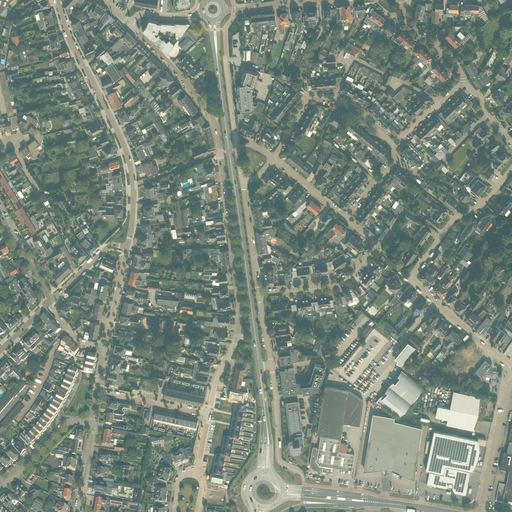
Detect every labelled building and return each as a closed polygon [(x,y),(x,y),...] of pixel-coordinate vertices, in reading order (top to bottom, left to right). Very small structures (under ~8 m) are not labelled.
[(0,0),(0,13),(12,0),(0,0)] [(48,0),(45,0),(43,1),(37,2),(38,6),(33,7),(34,11),(43,9),(43,8),(50,6),(48,0)] [(69,8),(73,4),(69,0),(65,0),(62,4),(68,9),(66,11),(67,15),(71,11),(70,9),(69,8)] [(173,0),(173,8),(190,6),(190,0),(173,0)] [(425,6),(429,7),(429,11),(432,11),(432,3),(424,3),(424,5),(418,3),(416,9),(423,11),(425,6)] [(439,12),(443,13),(443,4),(435,3),(435,10),(432,10),(431,22),(437,23),(438,17),(438,18),(439,12)] [(355,5),(355,7),(353,7),(355,20),(358,20),(357,13),(360,12),(364,12),(365,12),(364,4),(355,5)] [(457,12),(457,4),(450,4),(449,8),(446,8),(446,14),(446,15),(453,15),(454,11),(457,12)] [(460,6),(460,14),(464,15),(468,15),(471,15),(471,5),(464,4),(464,6),(460,6)] [(351,14),(350,10),(350,5),(343,6),(344,18),(344,20),(341,26),(350,25),(350,21),(353,21),(352,17),(351,17),(351,14)] [(478,5),(471,5),(471,15),(480,15),(482,17),(484,21),(488,18),(482,7),(478,7),(478,5)] [(97,20),(102,10),(99,8),(97,6),(96,7),(96,6),(95,9),(92,7),(89,13),(90,14),(90,15),(95,18),(97,20)] [(344,18),(343,6),(336,7),(336,12),(337,19),(344,18)] [(331,17),(331,15),(334,15),(334,9),(330,9),(330,8),(323,9),(324,15),(322,15),(323,20),(323,25),(326,25),(326,23),(327,23),(327,17),(331,17)] [(44,12),(43,9),(34,11),(35,16),(39,15),(40,19),(44,18),(52,16),(51,10),(44,12)] [(422,16),(423,11),(416,9),(414,16),(420,17),(420,19),(424,21),(426,18),(422,16)] [(312,26),(311,10),(305,11),(305,17),(303,17),(303,21),(306,20),(306,25),(308,25),(308,28),(312,28),(312,26)] [(375,21),(379,15),(373,10),(365,21),(368,23),(369,21),(373,24),(375,21)] [(301,22),(301,20),(300,15),(299,15),(299,11),(292,11),(293,22),(297,22),(297,26),(295,32),(300,34),(303,23),(303,22),(301,22)] [(111,23),(115,19),(106,12),(100,19),(103,21),(99,26),(102,28),(108,21),(111,23)] [(275,22),(275,18),(274,13),(267,14),(269,23),(267,23),(268,29),(271,29),(270,23),(275,22)] [(281,16),(279,16),(279,21),(280,27),(280,33),(283,33),(284,33),(284,27),(283,25),(288,24),(288,22),(287,18),(287,13),(282,13),(283,16),(281,16)] [(80,20),(76,22),(72,24),(75,30),(82,26),(79,22),(87,18),(85,14),(79,17),(80,20)] [(258,19),(257,15),(251,16),(252,21),(252,24),(250,24),(251,32),(258,31),(257,28),(257,24),(258,24),(258,19)] [(372,26),(370,30),(375,33),(376,34),(376,35),(377,35),(374,39),(376,40),(380,33),(380,32),(377,30),(379,28),(378,27),(380,25),(385,19),(379,15),(375,21),(373,24),(372,26)] [(54,23),(52,16),(44,18),(40,19),(37,20),(39,27),(54,23)] [(144,27),(142,30),(150,38),(151,37),(154,40),(158,44),(161,47),(160,48),(165,53),(166,52),(168,53),(171,49),(174,45),(169,40),(166,42),(163,39),(162,39),(162,40),(159,36),(159,35),(156,32),(155,31),(155,30),(157,30),(157,27),(158,27),(160,28),(160,30),(166,31),(166,30),(171,30),(171,31),(172,31),(176,32),(175,35),(181,36),(185,30),(188,26),(186,25),(186,24),(176,23),(176,24),(162,23),(158,23),(159,22),(148,19),(147,22),(147,23),(148,23),(145,28),(144,27)] [(387,20),(384,24),(381,28),(380,32),(380,33),(382,34),(384,31),(390,35),(393,32),(396,28),(389,23),(390,22),(387,20)] [(119,29),(122,26),(117,21),(109,30),(116,36),(117,34),(121,31),(119,29)] [(55,26),(50,27),(47,28),(48,32),(46,32),(47,35),(45,35),(44,33),(41,34),(42,38),(57,33),(57,30),(56,30),(55,26)] [(78,36),(85,33),(86,32),(84,28),(83,28),(82,26),(75,30),(78,36)] [(108,26),(101,33),(103,35),(110,28),(108,26)] [(126,30),(122,26),(119,29),(121,31),(117,34),(120,37),(126,30)] [(474,31),(471,33),(469,32),(463,38),(466,41),(472,35),(476,39),(480,34),(478,32),(482,28),(480,26),(475,32),(474,31)] [(184,50),(197,39),(199,37),(190,27),(184,33),(188,36),(179,44),(184,50)] [(87,35),(90,33),(93,32),(92,29),(86,32),(85,33),(78,36),(81,42),(88,39),(86,34),(87,34),(87,35)] [(118,50),(132,35),(126,30),(120,37),(111,46),(116,51),(117,50),(118,50)] [(395,33),(390,38),(393,41),(395,39),(396,40),(398,42),(396,44),(399,46),(407,36),(404,33),(403,32),(402,32),(401,31),(402,31),(401,31),(398,34),(398,35),(395,33)] [(450,42),(455,36),(450,31),(444,37),(450,42)] [(455,47),(462,39),(457,34),(455,36),(450,42),(455,47)] [(20,43),(18,35),(11,36),(13,45),(20,43)] [(59,40),(57,35),(49,37),(50,39),(42,42),(39,42),(40,45),(43,45),(59,40)] [(128,49),(137,40),(132,35),(118,50),(117,50),(119,52),(123,49),(126,46),(128,49)] [(399,46),(399,47),(402,49),(406,44),(408,45),(409,46),(414,41),(413,41),(412,40),(413,40),(411,38),(410,39),(407,36),(399,46)] [(60,46),(60,45),(60,42),(59,42),(59,40),(43,45),(44,48),(47,47),(47,50),(60,46)] [(93,40),(92,41),(87,43),(88,45),(84,48),(88,55),(95,51),(93,46),(95,45),(93,40)] [(306,50),(310,43),(304,40),(302,43),(301,47),(306,50)] [(349,53),(353,45),(349,43),(349,42),(346,40),(341,49),(349,53)] [(137,51),(139,53),(144,48),(139,43),(138,43),(133,48),(134,49),(130,53),(126,57),(125,56),(123,58),(125,60),(127,58),(129,60),(133,57),(132,56),(133,55),(137,51)] [(356,57),(360,48),(353,45),(349,53),(356,57)] [(418,54),(413,59),(415,62),(425,52),(422,49),(422,48),(421,47),(420,47),(419,46),(416,49),(415,51),(416,53),(418,54)] [(66,47),(61,48),(58,50),(59,52),(52,55),(54,59),(63,55),(64,56),(65,56),(66,58),(70,56),(66,47)] [(102,48),(98,52),(95,55),(97,58),(105,51),(102,48)] [(140,64),(150,53),(144,48),(139,53),(134,58),(140,64)] [(256,63),(259,53),(253,51),(251,62),(256,63)] [(508,65),(511,58),(511,51),(510,51),(503,62),(508,65)] [(425,52),(415,62),(417,64),(421,61),(423,59),(425,60),(426,62),(431,57),(430,56),(429,54),(428,54),(425,52)] [(151,65),(157,60),(151,55),(141,65),(147,70),(151,65)] [(111,56),(109,58),(105,60),(108,64),(112,62),(114,60),(111,56)] [(114,60),(112,62),(114,65),(122,59),(120,56),(114,60)] [(470,59),(467,61),(468,63),(464,65),(471,76),(478,72),(472,62),(478,59),(476,56),(470,59)] [(186,57),(179,62),(182,66),(183,66),(184,67),(183,67),(184,68),(184,67),(187,71),(194,66),(193,65),(193,64),(193,65),(191,62),(190,62),(186,57)] [(60,69),(73,64),(71,59),(67,61),(66,60),(66,59),(60,62),(59,59),(54,61),(58,69),(60,69)] [(10,63),(11,70),(12,70),(12,71),(12,70),(14,70),(19,69),(19,68),(17,60),(10,62),(10,63)] [(157,71),(162,65),(157,60),(151,65),(153,67),(149,72),(152,75),(156,70),(157,71)] [(112,63),(105,68),(114,81),(121,76),(112,63)] [(423,71),(429,65),(427,63),(421,69),(423,71)] [(428,77),(424,80),(426,82),(427,83),(429,85),(432,82),(431,80),(442,69),(439,66),(440,65),(438,64),(437,64),(437,63),(432,68),(435,71),(431,75),(430,74),(427,77),(428,77)] [(66,72),(75,68),(73,64),(60,69),(58,69),(57,70),(58,72),(61,70),(62,72),(65,70),(66,72)] [(199,64),(189,73),(192,77),(194,76),(196,78),(205,71),(199,64)] [(334,65),(328,66),(329,74),(330,87),(336,86),(336,81),(335,77),(332,78),(331,74),(333,74),(332,70),(335,69),(335,65),(334,65)] [(425,73),(431,67),(429,65),(423,71),(425,73)] [(118,71),(122,76),(129,72),(125,66),(118,71)] [(501,66),(497,72),(495,76),(501,80),(502,77),(504,78),(508,73),(506,73),(510,67),(507,66),(506,69),(501,66)] [(368,77),(371,71),(366,68),(363,74),(368,77)] [(486,77),(483,74),(485,73),(487,69),(484,68),(483,71),(479,73),(478,72),(471,76),(473,81),(478,88),(487,82),(484,78),(486,77)] [(258,73),(245,69),(241,81),(241,82),(242,84),(248,84),(253,85),(254,85),(258,73)] [(442,69),(431,80),(432,82),(434,83),(436,81),(438,79),(440,77),(442,79),(442,80),(448,75),(447,75),(447,74),(447,73),(446,72),(445,72),(442,69)] [(12,70),(5,72),(6,79),(9,78),(9,75),(13,74),(12,70),(12,71),(12,70)] [(158,84),(170,75),(166,70),(159,75),(161,77),(156,81),(158,84)] [(65,81),(78,76),(77,75),(78,75),(77,73),(76,73),(76,71),(64,76),(65,81)] [(374,80),(377,74),(371,71),(368,77),(374,80)] [(46,77),(45,72),(32,75),(34,80),(46,77)] [(162,88),(173,79),(170,75),(158,84),(162,88)] [(311,79),(307,79),(307,80),(308,85),(311,85),(312,88),(318,88),(316,76),(314,76),(310,76),(311,79)] [(341,90),(346,93),(350,85),(352,82),(346,79),(347,76),(340,88),(341,89),(341,90)] [(65,82),(61,83),(63,88),(78,85),(77,83),(79,82),(78,81),(79,81),(78,78),(77,79),(77,77),(65,82)] [(109,78),(101,82),(104,88),(112,84),(109,78)] [(145,97),(146,98),(151,93),(145,88),(138,79),(133,83),(140,93),(145,97)] [(208,85),(204,80),(200,84),(204,88),(208,85)] [(299,88),(295,84),(294,83),(292,86),(293,87),(291,90),(288,87),(286,89),(296,97),(300,92),(297,90),(299,88)] [(251,89),(253,85),(248,84),(242,84),(237,85),(238,97),(252,96),(251,90),(251,89)] [(178,93),(182,90),(179,86),(178,85),(176,86),(175,85),(171,88),(169,89),(172,92),(172,93),(173,94),(170,96),(172,98),(172,99),(179,95),(178,93)] [(355,89),(356,88),(350,85),(346,93),(352,96),(355,89)] [(435,91),(429,85),(423,91),(432,95),(435,91)] [(83,94),(81,90),(79,86),(69,91),(69,92),(70,95),(71,96),(73,99),(76,97),(76,98),(83,94)] [(357,100),(361,92),(362,89),(357,87),(356,88),(355,89),(352,96),(351,97),(357,100)] [(500,91),(501,90),(499,87),(491,93),(493,96),(492,97),(498,105),(505,101),(502,98),(504,96),(500,91)] [(296,97),(286,89),(285,91),(287,93),(285,96),(292,102),(296,97)] [(376,98),(372,96),(370,95),(372,91),(369,90),(367,94),(366,95),(363,101),(368,104),(371,100),(373,101),(376,98)] [(396,94),(392,97),(393,97),(394,99),(397,103),(402,99),(403,97),(404,96),(399,91),(397,93),(396,94)] [(118,98),(117,96),(115,92),(108,95),(111,101),(118,98)] [(366,95),(361,92),(357,100),(362,103),(363,101),(366,95)] [(281,96),(279,99),(281,101),(288,106),(292,102),(285,96),(282,94),(281,96)] [(123,102),(125,104),(133,97),(131,95),(124,101),(123,102)] [(186,95),(182,98),(179,100),(191,115),(197,110),(186,95)] [(253,108),(252,96),(238,97),(240,109),(253,108)] [(426,104),(430,100),(423,96),(416,102),(422,109),(427,105),(426,104)] [(469,102),(466,99),(464,96),(462,99),(459,96),(455,100),(464,110),(468,105),(467,104),(469,102)] [(123,103),(122,100),(121,97),(118,98),(111,101),(114,108),(121,104),(123,103)] [(145,97),(139,103),(144,108),(150,103),(146,98),(145,97)] [(281,101),(276,97),(275,99),(280,103),(277,106),(278,107),(284,111),(288,106),(281,101)] [(155,112),(161,107),(154,100),(150,104),(155,112)] [(455,100),(450,104),(457,111),(459,109),(462,111),(464,110),(455,100)] [(91,101),(87,103),(84,105),(83,103),(78,104),(79,109),(81,108),(82,110),(84,110),(85,112),(87,111),(94,107),(91,101)] [(422,109),(416,102),(412,106),(418,113),(422,109)] [(240,111),(240,114),(262,111),(265,104),(262,103),(260,109),(240,111)] [(511,103),(507,108),(503,111),(507,116),(508,116),(511,121),(511,103)] [(372,114),(379,108),(381,106),(379,104),(377,106),(374,104),(371,106),(368,110),(372,114)] [(454,113),(457,111),(450,104),(446,109),(455,118),(456,116),(454,113)] [(278,107),(276,109),(273,107),(271,105),(270,107),(281,117),(285,112),(284,111),(278,107)] [(311,107),(308,113),(319,118),(322,112),(322,111),(321,110),(321,109),(314,105),(313,108),(311,107)] [(383,113),(385,110),(381,106),(379,108),(372,114),(376,119),(383,113)] [(418,113),(412,106),(407,111),(410,114),(413,117),(418,113)] [(95,107),(94,107),(87,111),(85,112),(89,121),(97,117),(96,115),(98,114),(95,107)] [(281,117),(270,107),(268,109),(273,113),(270,116),(277,122),(281,117)] [(446,109),(441,113),(444,115),(442,118),(445,121),(447,123),(449,121),(448,119),(450,117),(453,120),(455,118),(446,109)] [(120,119),(132,113),(131,110),(125,112),(124,110),(117,114),(120,119)] [(380,123),(390,114),(391,113),(390,111),(388,113),(385,110),(383,113),(376,119),(380,123)] [(134,116),(132,113),(120,119),(122,124),(129,120),(128,119),(134,116)] [(319,118),(308,113),(305,118),(313,122),(314,119),(318,121),(319,118)] [(332,113),(330,117),(327,122),(334,125),(335,123),(338,124),(342,116),(336,113),(335,114),(332,113)] [(15,125),(13,116),(12,114),(8,115),(8,117),(9,122),(2,124),(4,131),(7,131),(13,130),(12,129),(16,129),(15,125)] [(391,121),(392,120),(393,119),(391,116),(390,114),(380,123),(384,128),(386,126),(391,121)] [(25,128),(32,118),(28,115),(26,120),(22,118),(21,119),(19,118),(17,118),(16,115),(13,116),(15,125),(18,124),(23,127),(25,128)] [(70,115),(64,116),(60,117),(61,124),(66,123),(65,122),(72,120),(70,115)] [(200,115),(196,118),(191,120),(195,127),(197,125),(200,124),(201,125),(204,123),(204,122),(200,115)] [(390,131),(399,122),(401,120),(400,118),(398,120),(395,117),(393,119),(392,120),(391,121),(386,126),(390,131)] [(446,124),(444,122),(440,119),(438,121),(435,117),(430,121),(439,131),(446,124)] [(37,120),(32,118),(25,128),(28,130),(33,133),(34,133),(34,136),(44,134),(43,130),(39,131),(39,130),(36,129),(37,127),(34,125),(37,120)] [(189,118),(179,124),(181,127),(191,121),(189,118)] [(311,125),(313,122),(305,118),(302,124),(313,129),(314,127),(311,125)] [(243,123),(240,130),(252,135),(254,130),(258,121),(255,120),(252,119),(250,125),(243,123)] [(159,120),(154,123),(160,134),(165,131),(159,120)] [(349,130),(354,124),(349,120),(344,126),(349,130)] [(141,130),(138,125),(136,121),(131,124),(130,125),(132,128),(126,131),(129,137),(134,134),(137,132),(141,130)] [(439,131),(430,121),(426,125),(432,132),(435,129),(437,132),(439,131)] [(99,122),(95,125),(86,129),(88,132),(91,131),(93,134),(103,129),(99,122)] [(404,126),(401,124),(399,122),(390,131),(394,135),(404,126)] [(463,126),(464,128),(467,131),(471,126),(467,122),(463,126)] [(269,133),(266,131),(263,128),(264,125),(261,124),(257,132),(261,133),(263,135),(261,138),(266,142),(273,133),(271,131),(269,133)] [(313,129),(302,124),(299,129),(307,133),(309,130),(312,132),(313,129)] [(353,134),(359,128),(354,124),(349,130),(353,134)] [(435,135),(432,132),(426,125),(421,130),(430,139),(432,137),(435,135)] [(212,137),(209,126),(202,128),(205,139),(212,137)] [(198,127),(188,132),(190,136),(194,134),(199,132),(200,131),(198,127)] [(358,138),(364,132),(359,128),(353,134),(358,138)] [(486,129),(479,134),(477,136),(479,138),(472,144),(477,150),(478,151),(486,144),(486,143),(489,140),(486,137),(485,139),(484,138),(490,134),(486,129)] [(142,130),(141,130),(137,132),(134,134),(136,137),(130,140),(133,145),(141,141),(140,138),(142,137),(140,135),(143,133),(142,130)] [(430,139),(421,130),(417,134),(425,142),(427,140),(429,142),(431,140),(430,139)] [(363,142),(368,135),(364,132),(358,138),(356,141),(358,142),(360,140),(363,142)] [(278,141),(276,139),(277,138),(274,135),(275,134),(273,133),(266,142),(265,143),(270,147),(272,144),(274,146),(278,141)] [(41,142),(41,139),(45,138),(44,134),(34,136),(35,139),(30,143),(31,143),(28,145),(36,155),(40,152),(37,148),(40,145),(39,144),(41,142)] [(107,135),(102,137),(97,139),(99,143),(93,146),(94,149),(97,148),(106,144),(105,143),(109,141),(107,135)] [(333,139),(326,135),(323,141),(330,145),(333,139)] [(373,139),(368,135),(363,142),(368,146),(368,145),(373,139)] [(212,137),(205,139),(206,142),(206,143),(207,148),(215,146),(212,137)] [(373,149),(379,142),(374,138),(373,139),(368,145),(373,149)] [(145,147),(153,144),(151,140),(146,142),(136,147),(137,150),(136,151),(140,159),(141,158),(142,160),(148,157),(147,156),(149,155),(145,147)] [(453,145),(448,140),(444,143),(449,148),(453,145)] [(495,140),(491,143),(488,146),(489,146),(487,147),(489,150),(486,153),(488,156),(493,152),(497,149),(496,148),(499,145),(495,140)] [(375,156),(383,146),(379,142),(373,149),(376,151),(374,153),(374,155),(375,156)] [(412,150),(414,148),(410,143),(409,144),(407,143),(401,149),(402,150),(401,152),(405,156),(412,150)] [(353,144),(348,150),(351,152),(352,152),(353,153),(356,150),(355,148),(354,147),(355,146),(353,144)] [(36,155),(28,145),(26,147),(26,146),(21,150),(19,152),(24,158),(26,156),(28,158),(31,156),(33,158),(33,157),(35,159),(38,157),(36,155)] [(439,149),(440,149),(444,154),(448,151),(443,145),(439,149)] [(383,146),(375,156),(383,162),(389,155),(386,152),(388,150),(383,146)] [(111,147),(107,149),(104,150),(106,154),(101,156),(102,160),(111,156),(110,154),(114,153),(111,147)] [(195,158),(208,152),(209,152),(207,148),(202,150),(201,149),(192,153),(195,158)] [(409,161),(418,152),(417,150),(414,148),(412,150),(405,156),(409,161)] [(445,154),(444,154),(440,149),(434,154),(437,158),(439,160),(445,154)] [(356,150),(353,153),(355,154),(355,155),(358,158),(361,153),(363,151),(361,150),(359,152),(356,150)] [(418,152),(409,161),(413,165),(415,164),(418,166),(421,163),(423,162),(421,160),(424,157),(424,155),(420,151),(418,152)] [(505,152),(501,155),(498,157),(500,160),(493,166),(496,169),(506,161),(505,160),(509,157),(505,152)] [(286,159),(299,169),(304,163),(292,153),(286,159)] [(332,153),(329,158),(336,161),(338,156),(332,153)] [(474,167),(480,159),(476,157),(471,164),(474,167)] [(102,171),(98,172),(99,175),(101,175),(103,174),(107,173),(106,170),(119,166),(117,159),(112,161),(108,162),(109,164),(101,167),(101,168),(102,171)] [(151,160),(146,162),(141,164),(142,168),(145,168),(148,175),(158,172),(157,167),(154,168),(151,160)] [(448,169),(444,165),(439,161),(435,166),(439,170),(440,169),(445,173),(448,169)] [(316,174),(321,164),(317,162),(312,172),(316,174)] [(323,178),(328,172),(332,167),(326,162),(322,167),(325,170),(321,175),(317,178),(319,179),(316,183),(321,187),(324,183),(327,180),(323,178)] [(312,170),(306,165),(304,163),(299,169),(307,176),(312,170)] [(423,167),(420,171),(425,175),(428,171),(429,169),(427,166),(425,169),(423,167)] [(476,178),(480,173),(469,166),(465,172),(476,178)] [(199,173),(194,173),(195,178),(196,182),(196,185),(207,181),(206,176),(210,175),(210,173),(214,173),(213,167),(202,168),(202,172),(199,173)] [(365,177),(367,173),(363,170),(362,169),(359,172),(358,172),(357,174),(357,175),(355,173),(354,175),(364,184),(368,179),(365,177)] [(393,182),(401,173),(397,169),(391,175),(394,178),(391,181),(392,181),(387,187),(384,184),(381,188),(387,193),(388,194),(391,190),(390,189),(393,186),(395,184),(393,182)] [(103,174),(101,175),(102,179),(108,178),(108,183),(114,182),(121,181),(120,174),(115,174),(114,175),(114,171),(107,173),(103,174)] [(264,180),(268,184),(271,179),(277,184),(279,181),(282,177),(275,172),(274,174),(271,171),(264,180)] [(494,174),(490,171),(489,171),(485,176),(490,180),(494,174)] [(395,184),(393,186),(395,188),(399,182),(400,183),(398,186),(401,189),(404,186),(408,180),(405,178),(406,176),(401,173),(393,182),(395,184)] [(9,180),(6,174),(0,177),(0,185),(0,186),(9,180)] [(364,184),(354,175),(352,177),(355,180),(353,182),(360,188),(364,184)] [(214,184),(213,179),(207,181),(196,185),(191,187),(193,190),(200,187),(202,187),(202,186),(204,186),(205,192),(216,190),(215,184),(215,183),(214,184)] [(486,185),(478,179),(470,189),(478,195),(486,185)] [(10,180),(9,180),(0,186),(4,192),(13,186),(10,180)] [(431,180),(426,186),(432,190),(437,184),(431,180)] [(114,182),(108,183),(109,188),(110,188),(110,189),(111,189),(115,188),(115,189),(122,188),(121,181),(114,182)] [(277,188),(281,191),(282,192),(284,190),(287,192),(289,190),(292,186),(287,181),(284,185),(281,183),(277,188)] [(360,188),(353,182),(351,185),(348,183),(346,185),(356,193),(360,188)] [(34,190),(30,184),(25,188),(28,194),(29,193),(31,192),(34,190)] [(356,193),(346,185),(344,187),(347,189),(345,192),(347,193),(352,197),(354,199),(353,198),(356,193)] [(467,191),(465,189),(459,185),(459,186),(461,187),(459,190),(456,190),(454,192),(455,195),(458,197),(459,197),(466,202),(466,201),(467,202),(469,200),(468,199),(470,197),(466,193),(467,191)] [(17,192),(13,186),(4,192),(7,198),(17,192)] [(157,186),(153,187),(153,186),(145,187),(147,196),(151,195),(151,199),(158,198),(163,196),(166,195),(165,192),(162,193),(162,192),(158,193),(157,186)] [(390,195),(388,194),(387,193),(386,194),(379,188),(375,193),(385,201),(386,199),(390,195)] [(350,203),(340,195),(332,189),(328,193),(331,196),(333,193),(337,196),(336,196),(336,198),(340,201),(339,202),(346,208),(350,203)] [(20,190),(17,192),(7,198),(11,204),(21,198),(24,196),(20,190)] [(217,197),(216,190),(205,192),(202,192),(202,194),(204,194),(204,198),(217,197)] [(295,192),(289,198),(294,202),(293,203),(298,208),(304,202),(301,199),(304,195),(303,194),(302,193),(301,192),(300,192),(299,190),(296,193),(295,192)] [(456,202),(450,198),(451,195),(447,192),(444,190),(442,193),(442,195),(446,198),(443,202),(448,205),(452,208),(453,207),(456,204),(455,204),(456,202)] [(347,193),(344,196),(341,193),(340,195),(350,203),(354,199),(352,197),(347,193)] [(385,201),(375,193),(371,197),(372,199),(378,203),(380,200),(383,203),(385,201)] [(511,203),(511,201),(510,200),(506,197),(502,202),(500,200),(495,207),(504,214),(511,203)] [(25,204),(21,198),(11,204),(15,210),(22,206),(25,204)] [(61,209),(66,206),(61,198),(56,201),(61,209)] [(379,204),(378,203),(372,199),(369,203),(378,211),(380,210),(377,207),(379,204)] [(308,213),(316,204),(311,200),(306,206),(308,207),(305,211),(308,213)] [(378,211),(369,203),(365,208),(372,214),(374,211),(377,213),(378,211)] [(158,207),(157,207),(156,204),(150,205),(150,206),(144,206),(144,212),(152,211),(152,212),(154,211),(157,211),(159,211),(158,207)] [(218,204),(216,204),(207,205),(205,205),(205,206),(205,209),(206,209),(202,209),(203,215),(206,215),(206,213),(210,212),(215,212),(215,210),(219,210),(218,207),(219,207),(219,205),(218,204)] [(305,216),(304,217),(309,221),(313,217),(311,215),(313,212),(315,214),(316,214),(321,208),(316,204),(308,213),(305,216)] [(447,212),(443,209),(440,206),(439,207),(435,204),(432,208),(436,211),(432,217),(431,216),(428,221),(434,225),(436,222),(435,222),(436,220),(439,222),(447,212)] [(266,206),(261,207),(261,205),(253,206),(254,215),(260,214),(260,215),(262,215),(262,212),(267,211),(266,206)] [(25,212),(22,206),(15,210),(18,216),(25,212)] [(369,216),(372,214),(365,208),(361,213),(374,223),(375,221),(372,219),(369,216)] [(106,216),(106,219),(115,220),(115,216),(123,216),(123,209),(118,209),(115,209),(114,216),(106,215),(106,216)] [(27,210),(25,212),(18,216),(22,222),(31,216),(27,210)] [(157,214),(157,211),(154,211),(152,212),(152,211),(144,212),(143,212),(143,218),(147,218),(148,221),(156,219),(156,220),(163,219),(163,214),(157,214)] [(327,222),(328,221),(332,217),(327,213),(321,220),(323,221),(319,227),(322,229),(328,223),(327,222)] [(374,223),(361,213),(357,217),(364,223),(366,220),(369,223),(372,226),(372,225),(374,223)] [(489,217),(489,216),(491,214),(490,213),(482,216),(476,224),(478,225),(476,228),(481,231),(480,232),(481,232),(491,218),(489,217)] [(263,222),(263,218),(262,215),(260,215),(260,214),(254,215),(256,229),(264,228),(272,227),(271,221),(263,222)] [(392,223),(396,218),(391,214),(387,219),(388,219),(392,223)] [(32,224),(30,221),(33,219),(31,216),(22,222),(25,228),(32,224)] [(182,228),(180,216),(174,217),(175,225),(175,224),(175,229),(182,228)] [(223,222),(223,216),(208,218),(208,220),(206,221),(206,225),(210,224),(215,224),(223,222)] [(309,226),(313,222),(315,219),(313,217),(309,221),(306,224),(309,226)] [(151,229),(150,223),(156,222),(156,220),(156,219),(148,221),(148,223),(141,224),(142,231),(147,230),(148,233),(154,232),(154,228),(151,229)] [(476,219),(469,222),(468,222),(468,223),(460,234),(461,234),(458,239),(461,242),(477,220),(476,220),(475,220),(476,219)] [(292,228),(286,220),(282,224),(289,231),(291,229),(292,228)] [(331,237),(341,225),(336,221),(333,225),(331,228),(333,229),(328,234),(331,237)] [(316,225),(313,222),(309,226),(304,232),(307,235),(316,225)] [(36,230),(32,224),(25,228),(29,234),(36,230)] [(96,228),(93,230),(98,236),(101,233),(105,238),(114,229),(108,224),(100,232),(96,228)] [(340,235),(342,233),(345,229),(341,225),(331,237),(329,240),(331,242),(335,237),(339,240),(342,237),(340,235)] [(191,233),(190,227),(182,228),(175,229),(171,229),(171,230),(171,233),(171,235),(171,237),(171,238),(178,238),(177,235),(191,233)] [(431,232),(427,229),(423,227),(415,239),(422,244),(426,237),(427,238),(431,232)] [(273,236),(272,228),(256,230),(257,236),(267,234),(270,235),(273,236)] [(94,250),(84,239),(86,237),(82,230),(77,234),(81,240),(80,242),(85,247),(85,248),(90,253),(94,250)] [(46,242),(43,236),(40,231),(34,235),(36,238),(37,239),(33,241),(37,247),(43,243),(46,242)] [(98,246),(93,240),(95,238),(92,232),(86,238),(86,237),(84,239),(94,250),(98,246)] [(153,234),(150,234),(149,232),(144,233),(144,236),(139,235),(137,241),(139,241),(138,246),(141,246),(140,250),(143,249),(143,250),(146,249),(146,247),(151,246),(151,247),(157,247),(157,242),(156,242),(155,237),(154,237),(153,234)] [(267,244),(266,238),(270,237),(270,235),(267,234),(257,236),(258,245),(267,244)] [(352,246),(357,239),(352,235),(350,236),(348,234),(341,242),(346,246),(348,243),(352,246)] [(392,243),(397,237),(393,234),(388,241),(392,243)] [(400,239),(397,237),(392,243),(396,246),(400,239)] [(302,247),(303,248),(306,252),(311,247),(311,248),(314,244),(309,239),(307,241),(305,239),(302,242),(304,244),(302,247)] [(363,244),(357,239),(352,246),(357,251),(359,249),(362,252),(363,249),(363,248),(361,246),(363,244)] [(46,249),(43,243),(37,247),(41,254),(44,251),(45,252),(45,253),(46,255),(51,253),(48,248),(46,249)] [(87,253),(84,250),(81,247),(80,249),(75,243),(72,246),(83,257),(87,253)] [(270,246),(267,244),(258,245),(260,253),(265,253),(268,252),(270,252),(270,246)] [(440,245),(437,250),(431,258),(435,261),(433,266),(427,272),(425,271),(420,277),(424,281),(435,268),(437,264),(438,263),(447,250),(441,246),(440,245)] [(464,245),(459,253),(463,256),(469,248),(464,245)] [(83,257),(72,246),(69,248),(74,254),(73,255),(79,261),(83,257)] [(317,253),(311,248),(311,247),(306,252),(302,257),(315,255),(317,253)] [(6,248),(0,252),(4,259),(8,257),(9,260),(11,258),(6,249),(6,248)] [(58,248),(51,253),(52,254),(54,258),(61,254),(58,248)] [(230,263),(228,249),(220,250),(220,248),(208,250),(209,253),(211,255),(219,255),(219,261),(218,261),(217,263),(217,265),(219,266),(222,266),(222,264),(230,263)] [(302,257),(306,252),(303,248),(298,253),(302,257)] [(474,252),(469,248),(463,256),(462,258),(467,262),(474,252)] [(417,254),(413,251),(409,249),(401,260),(409,265),(417,254)] [(346,262),(350,258),(345,254),(343,252),(341,254),(336,258),(343,267),(345,266),(344,265),(347,263),(346,262)] [(52,254),(51,253),(46,255),(44,257),(47,262),(54,258),(52,254)] [(135,254),(133,264),(136,264),(135,267),(139,268),(141,268),(144,269),(144,266),(145,266),(146,259),(144,259),(141,258),(141,256),(135,254)] [(280,259),(271,254),(264,255),(264,260),(269,260),(277,264),(280,259)] [(343,267),(336,258),(331,261),(330,261),(330,264),(330,268),(330,269),(336,269),(337,270),(340,268),(341,269),(343,267)] [(387,264),(383,261),(384,260),(384,259),(383,258),(382,258),(381,259),(380,260),(378,258),(374,263),(377,265),(376,266),(375,265),(373,268),(380,274),(381,272),(382,270),(387,264)] [(108,259),(105,266),(110,268),(113,269),(116,262),(108,259)] [(327,268),(330,268),(330,264),(330,261),(324,262),(324,265),(321,265),(322,275),(325,275),(325,274),(328,274),(327,268)] [(322,275),(321,265),(321,262),(317,263),(311,264),(312,265),(312,270),(313,270),(316,270),(316,275),(319,275),(319,276),(322,275)] [(71,269),(68,265),(65,263),(59,269),(65,275),(71,269)] [(438,271),(437,270),(440,265),(438,263),(437,264),(435,268),(424,281),(428,285),(434,278),(432,277),(438,271)] [(275,265),(272,265),(267,266),(269,266),(269,269),(264,270),(264,272),(263,273),(264,276),(274,274),(274,271),(276,271),(275,265)] [(313,273),(313,270),(312,270),(312,265),(302,266),(304,277),(306,277),(306,276),(310,276),(310,273),(313,273)] [(442,277),(449,268),(445,265),(438,275),(442,277)] [(304,277),(302,266),(296,267),(297,270),(292,271),(292,272),(292,277),(297,276),(298,278),(301,277),(302,278),(304,277)] [(65,275),(59,269),(57,271),(53,267),(50,270),(54,274),(53,275),(58,281),(65,275)] [(470,272),(469,271),(466,269),(460,277),(464,281),(470,272)] [(131,270),(130,276),(137,278),(139,279),(142,274),(142,272),(139,272),(131,270)] [(380,275),(377,273),(374,270),(373,270),(375,271),(373,273),(369,270),(367,272),(366,271),(364,274),(372,281),(374,278),(376,280),(380,275)] [(370,283),(372,281),(364,274),(362,276),(363,277),(361,279),(365,282),(363,285),(362,284),(366,287),(368,289),(372,285),(370,283)] [(108,284),(101,283),(102,278),(94,276),(93,281),(98,282),(97,289),(106,291),(108,284)] [(130,276),(128,283),(136,285),(136,284),(138,284),(144,285),(145,279),(144,279),(139,279),(137,278),(130,276)] [(226,276),(221,276),(218,277),(218,276),(210,277),(211,280),(218,279),(218,282),(215,282),(215,285),(219,285),(219,282),(227,281),(226,276)] [(436,285),(433,289),(437,292),(448,280),(446,278),(443,281),(441,280),(439,282),(436,285)] [(389,285),(388,287),(392,290),(395,293),(395,296),(389,303),(392,305),(393,304),(399,296),(402,292),(398,289),(401,286),(399,284),(400,283),(395,279),(393,281),(392,282),(393,282),(392,282),(389,285)] [(14,282),(13,283),(16,288),(19,294),(22,292),(29,288),(29,287),(30,287),(28,284),(27,284),(25,281),(20,284),(18,280),(14,282)] [(451,282),(450,281),(448,280),(437,292),(439,294),(439,295),(440,296),(441,296),(445,293),(447,290),(445,288),(451,282)] [(365,292),(363,289),(360,285),(361,286),(358,288),(355,284),(353,285),(350,288),(354,292),(357,296),(359,294),(361,295),(365,292)] [(22,292),(19,294),(23,300),(26,298),(33,294),(31,291),(29,288),(22,292)] [(105,298),(106,291),(97,289),(92,288),(91,294),(85,292),(84,296),(89,297),(92,298),(93,295),(98,296),(105,298)] [(458,291),(454,288),(448,295),(450,296),(446,300),(450,304),(456,298),(453,296),(458,291)] [(135,290),(132,290),(127,289),(126,295),(130,296),(130,297),(134,298),(134,300),(136,301),(138,301),(139,296),(134,295),(135,290)] [(346,290),(342,292),(345,297),(347,301),(348,303),(356,301),(357,302),(359,301),(358,298),(357,296),(354,292),(350,294),(348,289),(346,290)] [(410,301),(412,298),(416,295),(411,290),(407,295),(406,294),(400,300),(403,303),(408,307),(412,303),(410,301)] [(345,297),(341,298),(340,293),(337,293),(337,294),(334,295),(337,304),(340,303),(341,305),(348,303),(347,301),(345,297)] [(474,310),(481,300),(484,296),(481,293),(477,298),(474,303),(470,307),(474,310)] [(25,303),(22,306),(26,310),(31,306),(37,301),(33,294),(26,298),(28,302),(26,304),(25,303)] [(87,302),(88,301),(89,297),(84,296),(73,294),(72,294),(73,294),(70,297),(71,299),(72,299),(72,300),(74,301),(73,304),(80,305),(80,302),(79,300),(79,299),(87,302)] [(326,295),(323,296),(324,306),(325,311),(329,310),(332,310),(334,309),(333,304),(333,299),(333,301),(330,301),(329,296),(326,296),(326,295)] [(178,306),(179,299),(157,296),(156,303),(166,304),(175,305),(178,306)] [(318,303),(315,303),(315,310),(316,312),(318,312),(321,311),(325,311),(324,306),(323,296),(320,296),(320,297),(317,297),(318,303)] [(224,298),(212,297),(212,300),(214,300),(214,304),(217,303),(218,309),(223,308),(223,309),(226,308),(230,307),(230,305),(231,305),(231,302),(230,302),(229,300),(224,301),(224,298)] [(303,309),(306,308),(305,298),(302,299),(302,300),(299,300),(300,305),(296,306),(295,304),(299,319),(302,319),(303,314),(303,311),(303,309)] [(315,310),(315,303),(311,304),(311,298),(308,299),(308,298),(305,298),(306,308),(309,308),(310,311),(315,310)] [(76,307),(72,304),(68,301),(65,304),(64,303),(59,307),(62,310),(61,311),(67,318),(70,315),(66,312),(69,309),(71,311),(76,307)] [(124,301),(123,306),(138,309),(139,307),(132,305),(133,302),(129,302),(124,301)] [(282,304),(272,305),(273,312),(278,312),(283,311),(283,312),(285,312),(290,311),(289,310),(291,310),(291,308),(290,303),(289,303),(288,301),(282,302),(282,304)] [(414,306),(411,310),(412,311),(414,313),(416,310),(419,313),(419,314),(427,306),(426,305),(426,304),(425,303),(424,303),(422,301),(419,304),(418,303),(414,306)] [(463,311),(467,307),(470,304),(467,301),(463,305),(460,302),(458,305),(455,309),(460,313),(462,310),(463,311)] [(102,310),(103,304),(97,302),(94,302),(93,305),(96,305),(95,309),(102,310)] [(93,308),(92,312),(91,315),(94,316),(100,317),(102,310),(95,309),(93,308)] [(476,317),(472,312),(469,315),(466,319),(471,324),(474,321),(476,323),(484,315),(486,312),(483,309),(478,314),(476,317)] [(435,313),(434,312),(425,322),(429,325),(426,329),(430,332),(438,321),(436,319),(439,316),(438,315),(439,315),(435,312),(435,313)] [(56,325),(46,313),(40,319),(50,330),(56,325)] [(7,322),(5,324),(10,330),(22,320),(16,314),(9,320),(7,322)] [(139,319),(138,319),(121,315),(120,322),(127,324),(128,321),(137,323),(142,324),(144,318),(139,317),(139,319)] [(213,322),(205,320),(204,322),(193,321),(192,323),(205,325),(205,324),(219,326),(220,323),(225,324),(228,324),(228,323),(229,323),(229,321),(229,320),(229,316),(220,315),(215,315),(215,318),(213,318),(213,322)] [(480,321),(477,324),(479,328),(484,332),(485,331),(489,326),(489,325),(491,322),(490,321),(490,320),(486,317),(483,321),(483,320),(481,322),(480,321)] [(448,325),(445,322),(446,322),(444,320),(444,321),(443,320),(436,329),(434,330),(434,332),(437,334),(438,334),(440,331),(442,333),(439,336),(439,337),(440,338),(445,333),(448,329),(446,327),(448,325)] [(99,323),(94,322),(87,321),(87,323),(91,324),(90,328),(97,330),(99,323)] [(401,335),(408,328),(402,322),(395,330),(401,335)] [(227,331),(224,330),(225,327),(222,327),(219,326),(205,324),(205,325),(204,328),(215,329),(214,332),(219,333),(218,338),(226,339),(227,331)] [(55,335),(61,330),(56,325),(50,330),(52,332),(48,335),(51,339),(55,335)] [(289,329),(287,330),(287,325),(276,327),(277,330),(275,330),(276,336),(283,335),(283,336),(290,335),(289,329)] [(366,337),(373,329),(368,325),(363,331),(364,333),(363,335),(366,337)] [(495,340),(501,330),(503,327),(501,325),(499,328),(495,325),(492,329),(489,334),(491,335),(490,336),(495,340)] [(96,337),(97,330),(90,328),(89,332),(85,331),(84,334),(96,337)] [(137,330),(129,329),(121,328),(120,330),(119,330),(118,333),(117,333),(117,336),(118,336),(117,337),(129,339),(130,339),(131,336),(135,337),(136,333),(134,332),(135,330),(137,330)] [(175,334),(184,336),(184,334),(179,333),(180,328),(178,328),(178,330),(176,330),(175,334)] [(447,339),(443,343),(445,344),(446,345),(447,344),(457,333),(453,329),(449,333),(447,335),(445,338),(447,339)] [(501,330),(495,340),(499,343),(501,341),(502,342),(503,341),(506,344),(511,337),(508,334),(506,333),(501,330)] [(443,348),(441,350),(442,351),(444,353),(449,348),(454,342),(456,344),(462,338),(457,333),(447,344),(446,345),(443,348)] [(41,339),(37,335),(36,337),(34,334),(29,339),(36,347),(41,342),(41,339)] [(290,335),(289,336),(284,336),(284,340),(277,341),(278,348),(288,347),(287,342),(291,342),(290,335)] [(181,345),(183,337),(175,336),(174,341),(176,342),(176,344),(181,345)] [(70,342),(71,341),(68,338),(67,339),(66,338),(59,347),(64,350),(65,349),(65,348),(66,348),(70,342)] [(36,347),(29,339),(24,344),(26,346),(25,348),(29,352),(31,350),(32,351),(36,347)] [(320,343),(317,341),(314,339),(313,339),(311,345),(318,348),(320,343)] [(420,343),(415,339),(411,343),(417,347),(420,343)] [(214,341),(204,340),(203,346),(204,347),(208,348),(207,352),(209,352),(209,353),(217,354),(218,353),(219,353),(220,348),(219,348),(213,346),(214,341)] [(401,366),(415,348),(407,341),(394,357),(397,360),(396,362),(401,366)] [(431,348),(429,351),(432,354),(435,351),(441,344),(437,341),(431,348)] [(73,347),(74,347),(75,345),(72,342),(71,343),(70,342),(66,348),(65,348),(65,349),(69,353),(73,347)] [(325,356),(330,342),(321,343),(317,354),(325,356)] [(133,347),(125,345),(120,344),(120,346),(116,345),(114,351),(125,354),(126,350),(132,351),(133,347)] [(461,347),(453,358),(454,359),(454,358),(456,360),(459,356),(458,355),(461,352),(465,356),(466,355),(471,359),(467,363),(469,365),(472,361),(473,361),(475,359),(474,358),(477,354),(475,353),(473,351),(472,350),(473,348),(469,346),(469,345),(465,350),(461,347)] [(74,357),(79,349),(76,347),(75,348),(74,347),(73,347),(69,353),(69,354),(74,357)] [(295,349),(293,349),(294,352),(291,352),(290,349),(279,351),(280,351),(280,356),(281,363),(288,362),(289,362),(291,362),(291,360),(296,359),(299,356),(297,355),(299,351),(295,349)] [(24,360),(28,357),(24,352),(23,354),(22,353),(19,350),(13,355),(13,354),(10,357),(18,366),(21,363),(21,362),(23,360),(24,360)] [(209,356),(209,353),(209,352),(207,352),(200,350),(199,357),(204,358),(203,361),(205,362),(213,363),(213,362),(214,362),(215,358),(214,357),(209,356)] [(94,356),(92,355),(91,355),(87,354),(87,355),(85,360),(84,360),(86,361),(86,360),(95,363),(97,359),(96,359),(96,357),(93,356),(94,356)] [(123,360),(121,359),(113,358),(111,364),(126,367),(129,368),(129,365),(122,363),(123,360)] [(204,365),(205,362),(203,361),(190,358),(190,362),(195,363),(194,366),(199,367),(198,370),(203,371),(208,373),(209,371),(210,371),(211,367),(210,366),(204,365)] [(94,364),(95,363),(86,360),(86,361),(83,366),(84,366),(94,368),(93,368),(94,369),(95,365),(94,364)] [(236,367),(234,377),(242,378),(244,372),(246,373),(247,368),(248,368),(250,362),(244,361),(242,369),(236,367)] [(497,372),(495,372),(494,372),(493,372),(491,371),(492,370),(493,369),(493,368),(493,367),(493,366),(492,365),(492,364),(491,364),(490,363),(489,364),(485,361),(482,365),(473,375),(478,379),(482,374),(484,376),(491,378),(490,384),(494,385),(497,372)] [(319,390),(325,369),(323,368),(324,366),(315,363),(309,382),(303,383),(303,385),(302,385),(302,383),(298,384),(299,385),(297,386),(297,384),(296,384),(293,368),(284,369),(280,369),(280,373),(281,373),(282,384),(282,388),(283,388),(284,395),(297,393),(297,392),(304,391),(304,392),(319,390)] [(10,369),(8,367),(4,364),(0,367),(0,369),(5,374),(8,377),(10,375),(8,371),(10,369)] [(128,371),(129,368),(126,367),(111,364),(110,370),(122,373),(122,370),(125,370),(128,371)] [(93,370),(93,368),(94,368),(84,366),(82,371),(82,372),(91,374),(92,375),(94,370),(93,370)] [(166,375),(167,368),(164,367),(163,367),(159,366),(159,369),(163,370),(162,375),(166,375)] [(24,378),(18,372),(14,367),(11,370),(21,381),(24,378)] [(78,371),(73,369),(68,368),(69,368),(66,373),(67,373),(76,377),(75,377),(76,377),(78,373),(77,373),(78,371)] [(202,374),(203,371),(198,370),(195,370),(194,376),(197,377),(196,380),(206,382),(207,381),(208,381),(209,376),(208,376),(202,374)] [(401,370),(398,374),(397,375),(399,377),(395,382),(393,381),(389,386),(388,386),(389,386),(385,391),(387,392),(382,398),(380,396),(377,400),(376,401),(400,416),(423,388),(401,370)] [(122,376),(109,372),(107,378),(110,379),(109,383),(114,384),(114,383),(118,384),(119,381),(121,381),(122,376)] [(75,378),(75,377),(76,377),(67,373),(64,378),(65,379),(65,378),(73,382),(74,382),(76,379),(75,378)] [(163,388),(165,376),(166,375),(162,375),(158,374),(157,379),(161,379),(159,387),(163,388)] [(241,387),(242,378),(234,377),(232,386),(241,387)] [(73,384),(73,382),(65,378),(65,379),(62,383),(61,383),(62,384),(71,387),(71,388),(74,384),(73,384)] [(70,389),(71,388),(71,387),(62,384),(59,388),(60,389),(69,393),(68,393),(69,393),(71,390),(70,389)] [(340,442),(343,422),(359,425),(363,401),(348,390),(324,386),(318,426),(316,425),(314,436),(320,436),(318,448),(312,447),(313,448),(312,452),(311,457),(310,461),(310,463),(310,464),(310,465),(309,465),(310,465),(313,469),(312,469),(313,470),(313,469),(314,470),(317,471),(317,473),(320,473),(320,471),(323,471),(326,472),(332,473),(333,467),(352,470),(354,454),(346,452),(346,447),(347,443),(340,442)] [(68,394),(68,393),(69,393),(60,389),(57,393),(56,393),(57,394),(57,393),(66,398),(69,395),(68,394)] [(231,391),(230,398),(237,399),(237,400),(241,401),(243,394),(246,394),(246,392),(235,389),(234,392),(231,391)] [(482,397),(477,396),(453,391),(450,408),(437,405),(435,417),(447,420),(446,425),(475,431),(477,419),(482,420),(486,399),(481,398),(482,397)] [(65,399),(66,398),(57,393),(57,394),(54,398),(55,398),(63,403),(66,400),(65,399)] [(62,405),(63,403),(55,398),(51,403),(51,402),(51,403),(52,403),(60,408),(63,405),(62,405)] [(286,401),(282,401),(283,405),(285,404),(289,437),(290,439),(289,440),(289,441),(288,441),(288,442),(287,442),(287,443),(287,444),(287,445),(287,446),(287,447),(287,448),(288,449),(288,450),(289,451),(290,452),(291,453),(292,453),(292,454),(293,454),(294,454),(295,454),(296,454),(297,454),(298,454),(299,454),(299,453),(300,453),(301,453),(301,452),(302,451),(302,450),(303,450),(303,449),(303,448),(304,448),(304,447),(304,446),(304,445),(304,444),(303,436),(302,436),(301,434),(302,434),(298,401),(296,402),(296,399),(286,400),(286,401)] [(120,416),(121,408),(129,409),(130,405),(113,402),(113,404),(109,403),(108,410),(116,411),(115,415),(120,416)] [(59,410),(60,408),(52,403),(48,407),(49,408),(57,413),(60,410),(59,410)] [(49,408),(45,412),(46,413),(46,412),(54,418),(57,415),(56,414),(57,413),(49,408)] [(46,412),(46,413),(42,416),(43,417),(50,423),(51,423),(54,420),(53,419),(54,418),(46,412)] [(373,414),(368,439),(364,468),(364,469),(386,467),(386,466),(387,466),(388,467),(391,468),(392,467),(394,467),(393,468),(413,477),(414,476),(422,428),(394,420),(394,417),(373,414)] [(113,416),(112,416),(107,415),(106,424),(110,425),(112,425),(113,420),(122,422),(123,418),(113,416)] [(43,417),(39,421),(38,421),(39,421),(47,427),(47,428),(50,425),(49,424),(50,423),(43,417)] [(39,421),(35,425),(36,426),(43,432),(46,429),(47,427),(39,421)] [(499,485),(495,502),(503,503),(503,505),(507,506),(507,504),(511,505),(511,422),(509,436),(511,436),(511,443),(511,446),(508,445),(506,456),(503,455),(500,473),(503,473),(508,474),(506,486),(499,485)] [(36,426),(32,429),(31,429),(32,430),(39,436),(40,437),(43,434),(42,433),(43,432),(36,426)] [(116,434),(129,437),(130,433),(126,432),(112,429),(112,430),(114,430),(113,433),(104,431),(103,438),(111,439),(115,440),(116,434)] [(32,430),(28,433),(27,433),(28,434),(35,441),(36,441),(39,438),(38,437),(39,436),(32,430)] [(426,465),(425,470),(429,471),(427,484),(429,485),(433,486),(434,487),(436,485),(437,486),(445,488),(448,487),(449,487),(451,488),(452,487),(452,488),(452,489),(455,492),(465,494),(468,483),(467,483),(470,471),(470,470),(471,465),(474,466),(475,466),(476,462),(478,457),(478,456),(478,455),(479,449),(479,446),(478,446),(475,445),(476,440),(476,439),(473,439),(434,430),(426,465)] [(77,451),(78,441),(82,442),(84,433),(83,433),(83,432),(81,432),(80,432),(77,432),(76,437),(75,436),(72,450),(77,451)] [(35,441),(28,434),(24,437),(22,435),(19,437),(28,446),(30,444),(32,445),(35,443),(34,442),(35,441)] [(24,444),(21,441),(17,437),(13,441),(17,445),(14,448),(17,451),(21,455),(21,454),(22,455),(25,452),(25,451),(25,450),(22,446),(24,444)] [(113,446),(115,440),(111,439),(103,438),(102,445),(110,446),(113,446)] [(14,453),(17,451),(14,448),(10,444),(5,449),(9,452),(7,455),(9,457),(13,462),(15,460),(15,461),(19,458),(18,457),(14,453)] [(177,453),(182,463),(182,464),(189,461),(187,456),(188,456),(192,456),(194,449),(189,449),(177,453)] [(7,459),(9,457),(7,455),(2,450),(0,451),(0,455),(2,458),(0,460),(0,462),(1,463),(6,468),(7,467),(8,467),(11,464),(10,464),(10,463),(7,459)] [(182,463),(177,453),(167,456),(163,453),(160,456),(164,460),(169,464),(172,462),(173,463),(174,463),(175,466),(178,465),(181,464),(182,463)] [(111,460),(118,461),(118,456),(105,454),(105,455),(101,455),(99,461),(104,462),(104,465),(110,466),(111,460)] [(73,459),(68,458),(64,458),(63,468),(66,468),(66,469),(74,470),(76,461),(72,461),(73,459)] [(166,467),(169,464),(164,460),(161,463),(158,474),(169,477),(169,476),(170,476),(171,473),(170,473),(171,470),(166,469),(166,467)] [(108,478),(108,474),(109,469),(102,468),(102,470),(98,469),(98,473),(97,472),(96,475),(97,475),(97,477),(104,478),(103,481),(113,483),(114,479),(108,478)] [(169,478),(169,477),(158,474),(156,473),(155,478),(154,478),(153,484),(155,484),(161,485),(162,482),(167,483),(168,481),(169,478)] [(32,485),(38,478),(33,474),(27,481),(32,485)] [(73,478),(68,477),(66,477),(63,476),(62,480),(61,486),(65,486),(65,485),(72,486),(73,478)] [(212,478),(211,484),(218,486),(218,489),(227,491),(228,487),(222,486),(223,480),(212,478)] [(95,489),(94,492),(106,494),(107,489),(112,489),(118,490),(119,485),(99,482),(98,486),(95,485),(95,488),(94,489),(95,489)] [(27,492),(25,489),(21,486),(19,484),(12,490),(15,493),(15,494),(20,499),(25,495),(26,497),(29,494),(27,493),(27,492)] [(161,489),(161,485),(155,484),(154,489),(155,489),(155,495),(166,497),(166,496),(167,496),(167,493),(166,493),(167,490),(161,489)] [(35,499),(41,491),(33,487),(30,493),(31,494),(30,496),(35,499)] [(64,490),(64,488),(58,487),(58,490),(60,490),(60,493),(64,493),(63,499),(69,500),(71,492),(64,490)] [(135,491),(133,504),(139,505),(141,492),(135,491)] [(19,502),(14,498),(11,494),(8,497),(7,499),(4,496),(0,499),(0,500),(3,504),(4,503),(8,507),(11,503),(15,507),(19,502)] [(166,497),(155,495),(154,505),(160,506),(160,503),(165,503),(166,500),(166,501),(166,498),(166,497)] [(65,511),(68,508),(64,505),(63,505),(64,503),(54,498),(52,501),(58,504),(55,510),(57,511),(65,511)] [(105,509),(106,503),(106,501),(102,501),(101,500),(96,500),(95,507),(105,509)]
